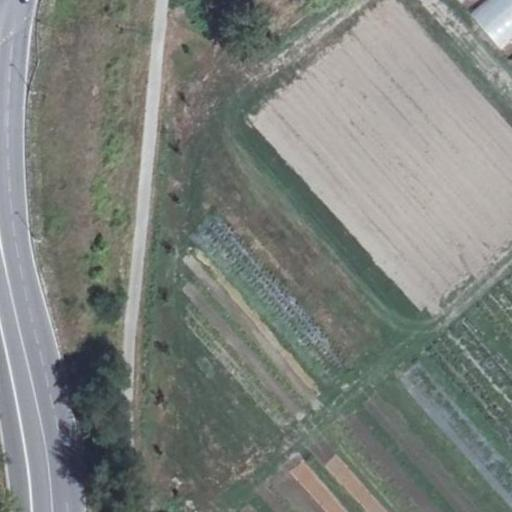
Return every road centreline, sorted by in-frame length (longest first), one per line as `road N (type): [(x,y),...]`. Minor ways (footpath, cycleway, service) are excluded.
road 1 (secondary): [(3,264),(2,91),(16,0)]
road 2 (secondary): [(32,378),(56,511)]
